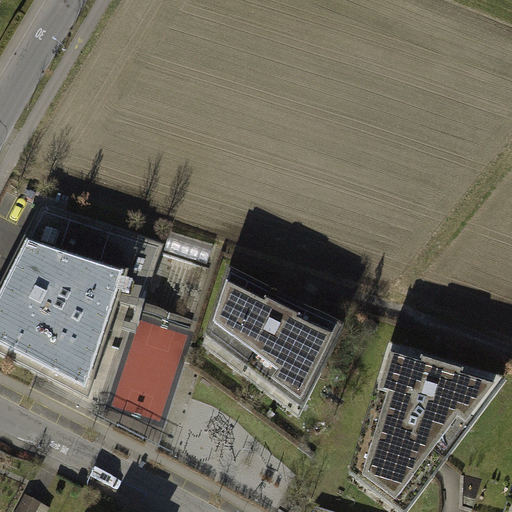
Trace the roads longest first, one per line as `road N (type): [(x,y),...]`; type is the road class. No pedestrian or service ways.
road 1 (residential): [(192,511),(0,412)]
road 2 (tertiary): [(0,114),(71,0)]
